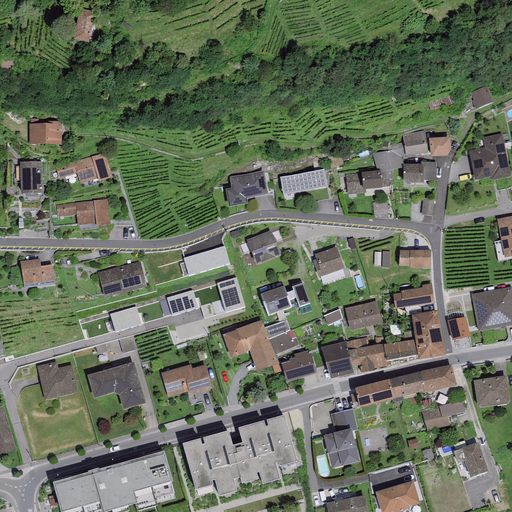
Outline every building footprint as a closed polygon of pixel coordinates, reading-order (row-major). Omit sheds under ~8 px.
[(80,10),(73,41),(88,44),(95,13),(80,10)] [(487,87),(470,94),(476,110),(493,104),(487,87)] [(61,147),(61,123),(50,123),(50,125),(29,125),(29,146),(61,147)] [(402,135),(403,143),(405,158),(427,155),(424,132),(402,135)] [(503,135),(482,139),(484,149),(469,152),(475,182),(491,179),(492,182),(511,179),(503,135)] [(450,139),(429,140),(431,159),(447,158),(451,152),(450,139)] [(392,150),(373,154),(377,173),(380,173),(381,180),(384,180),(384,181),(392,181),(392,171),(403,169),(403,166),(406,166),(405,158),(403,143),(391,145),(392,150)] [(104,153),(56,167),(59,180),(76,174),(80,185),(98,180),(99,184),(112,180),(104,153)] [(20,163),(21,196),(42,195),(41,162),(20,163)] [(421,163),(421,166),(423,166),(424,182),(436,182),(436,163),(421,163)] [(406,166),(403,166),(403,169),(403,185),(423,185),(424,182),(423,166),(421,166),(406,166)] [(324,171),(280,179),(283,196),(327,188),(324,171)] [(264,173),(230,178),(231,190),(226,191),(228,208),(247,205),(246,200),(268,197),(264,173)] [(377,173),(361,174),(363,191),(365,191),(384,190),(384,181),(384,180),(381,180),(380,173),(377,173)] [(361,174),(345,175),(346,190),(347,189),(348,195),(366,193),(365,191),(363,191),(361,174)] [(434,200),(423,199),(421,214),(432,216),(434,200)] [(107,200),(56,206),(57,217),(76,215),(77,227),(96,225),(96,229),(110,227),(107,200)] [(511,217),(497,220),(504,259),(511,257),(511,217)] [(271,232),(247,241),(256,267),(281,258),(271,232)] [(224,246),(183,258),(188,275),(229,263),(224,246)] [(337,248),(315,256),(316,260),(313,261),(319,279),(344,270),(337,248)] [(430,270),(430,251),(399,251),(399,268),(410,268),(410,270),(430,270)] [(377,254),(377,267),(388,268),(389,254),(377,254)] [(39,260),(20,262),(23,286),(54,282),(52,266),(41,268),(39,260)] [(140,262),(98,273),(104,299),(147,289),(140,262)] [(236,278),(217,283),(225,313),(245,307),(236,278)] [(302,284),(292,288),(299,309),(310,305),(302,284)] [(401,294),(392,296),(395,311),(434,304),(431,285),(422,286),(422,289),(401,292),(401,294)] [(284,288),(261,296),(269,317),(292,309),(284,288)] [(511,289),(511,288),(471,295),(478,333),(511,326),(511,289)] [(193,291),(167,298),(172,316),(198,308),(193,291)] [(344,309),(350,332),(382,324),(376,302),(344,309)] [(136,307),(109,314),(114,332),(141,324),(136,307)] [(329,324),(344,318),(340,309),(326,315),(329,324)] [(437,312),(411,317),(415,340),(418,357),(419,362),(445,357),(437,312)] [(465,319),(447,322),(451,342),(470,338),(465,319)] [(236,331),(222,336),(231,359),(249,353),(257,373),(278,365),(274,355),(270,343),(269,340),(265,328),(262,321),(236,331)] [(286,321),(265,328),(269,340),(290,331),(286,321)] [(292,330),(290,331),(269,340),(270,343),(274,355),(298,345),(292,330)] [(133,336),(119,340),(123,354),(137,350),(133,336)] [(374,337),(346,343),(354,375),(361,374),(361,376),(387,370),(386,362),(383,346),(382,337),(374,339),(374,337)] [(415,340),(383,346),(386,362),(418,357),(415,340)] [(346,343),(321,349),(330,381),(354,375),(346,343)] [(290,363),(281,365),(286,384),(317,375),(311,355),(308,356),(307,352),(294,356),(295,359),(290,360),(290,363)] [(56,362),(37,367),(45,400),(78,392),(72,365),(58,368),(56,362)] [(133,363),(88,377),(94,400),(114,394),(119,397),(123,412),(146,405),(133,363)] [(191,366),(161,374),(168,398),(189,392),(190,396),(212,390),(205,367),(192,370),(191,366)] [(451,366),(419,374),(424,393),(425,395),(456,387),(451,366)] [(419,374),(389,382),(394,401),(424,393),(419,374)] [(505,377),(473,382),(477,410),(509,405),(505,377)] [(354,391),(360,411),(394,401),(389,382),(354,391)] [(0,454),(15,450),(3,408),(0,408),(0,454)] [(330,415),(335,434),(351,430),(351,432),(357,431),(352,410),(330,415)] [(426,415),(429,430),(449,426),(445,410),(426,415)] [(284,419),(183,447),(195,492),(215,486),(219,499),(238,494),(236,488),(261,481),(262,487),(280,482),(276,470),(297,464),(284,419)] [(335,434),(324,437),(332,469),(341,467),(342,468),(359,463),(351,432),(351,430),(335,434)] [(477,444),(453,453),(458,465),(464,463),(470,479),(488,473),(477,444)] [(164,455),(52,486),(59,511),(123,511),(176,498),(164,455)] [(413,483),(376,494),(381,511),(405,511),(407,511),(408,509),(409,507),(420,504),(413,483)] [(326,505),(327,511),(367,511),(365,497),(326,505)]
